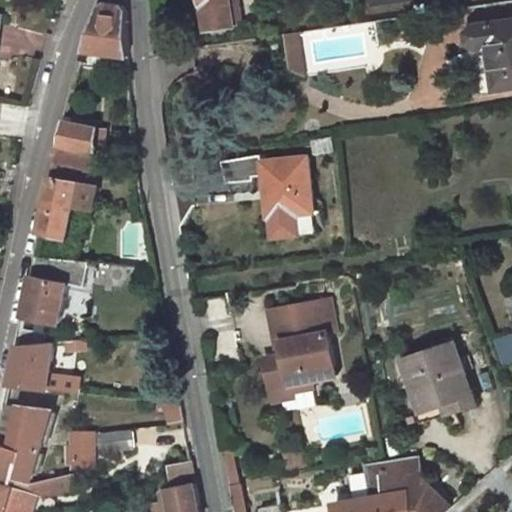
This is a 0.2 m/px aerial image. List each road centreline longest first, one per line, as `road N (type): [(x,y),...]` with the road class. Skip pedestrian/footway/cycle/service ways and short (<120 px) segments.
road 1 (residential): [(137,0),(157,218),(218,511)]
road 2 (residential): [(0,335),(88,0)]
